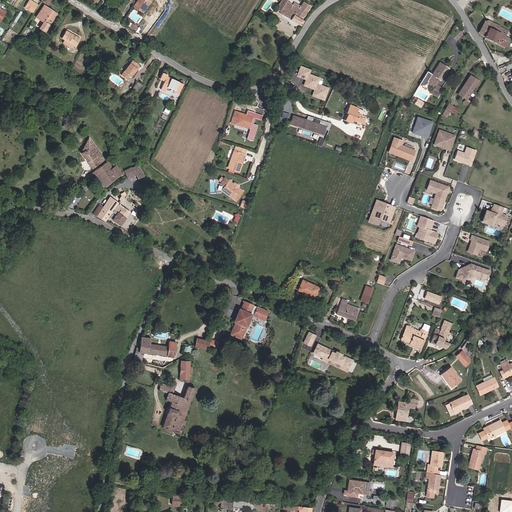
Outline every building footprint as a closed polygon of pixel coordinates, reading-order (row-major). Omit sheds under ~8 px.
[(136,0),(132,6),(141,12),(148,0),(136,0)] [(304,20),(302,18),(312,4),(306,0),(304,0),(302,3),(297,0),(292,0),(292,1),(290,0),(288,0),(282,10),(301,24),(304,20)] [(27,1),(22,8),(31,13),(35,6),(27,1)] [(47,12),(50,9),(43,4),(35,17),(42,22),(39,28),(44,31),(53,16),(47,12)] [(479,20),(475,26),(480,33),(505,46),(509,38),(507,37),(508,35),(506,33),(507,30),(500,26),(499,25),(492,22),(489,28),(484,24),(479,20)] [(62,39),(74,47),(78,40),(64,31),(59,38),(62,39)] [(72,50),(74,47),(62,39),(60,43),(72,50)] [(133,64),(136,61),(132,58),(120,73),(126,78),(129,74),(130,75),(137,67),(136,66),(133,64)] [(421,87),(423,87),(428,86),(430,85),(433,86),(434,83),(436,84),(438,79),(440,80),(448,68),(439,62),(431,75),(427,72),(419,86),(421,87)] [(305,76),(306,73),(307,73),(307,72),(298,69),(295,75),(304,78),(306,77),(305,76)] [(175,91),(174,92),(179,94),(184,84),(167,77),(168,74),(163,72),(160,78),(165,80),(161,88),(166,91),(167,87),(175,91)] [(316,83),(318,77),(307,73),(306,73),(305,76),(306,77),(304,78),(303,83),(313,87),(314,88),(312,93),(323,97),(327,87),(316,83)] [(464,99),(462,103),(466,105),(468,101),(466,99),(477,80),(469,75),(457,95),(464,99)] [(135,92),(139,86),(135,83),(131,89),(135,92)] [(436,97),(441,89),(435,85),(430,94),(436,97)] [(447,102),(446,104),(443,109),(448,112),(452,105),(447,102)] [(359,125),(361,119),(362,117),(356,115),(357,111),(345,107),(342,116),(343,116),(341,121),(344,122),(344,123),(351,125),(352,123),(359,125)] [(246,110),(245,115),(234,111),(230,122),(250,128),(252,122),(250,122),(251,117),(253,118),(254,113),(246,110)] [(432,121),(416,116),(412,132),(427,137),(432,121)] [(320,126),(317,125),(317,124),(312,123),(313,119),(308,117),(306,123),(301,122),(302,120),(293,118),(291,125),(324,135),(326,128),(330,129),(332,124),(326,123),(321,121),(320,126)] [(456,136),(439,130),(433,146),(450,152),(456,136)] [(106,160),(89,137),(82,153),(92,169),(106,160)] [(402,141),(393,137),(388,151),(410,160),(414,150),(400,145),(402,141)] [(240,164),(242,164),(247,151),(236,147),(231,159),(228,169),(238,172),(240,164)] [(454,160),(461,163),(471,166),(477,150),(466,147),(464,152),(458,150),(454,160)] [(119,175),(109,161),(94,171),(89,176),(93,181),(98,177),(105,186),(120,178),(119,175)] [(140,164),(124,173),(126,176),(128,179),(137,175),(140,179),(146,175),(140,164)] [(234,185),(231,183),(229,186),(225,183),(227,180),(225,178),(221,179),(218,184),(221,186),(219,189),(232,199),(238,191),(233,187),(234,185)] [(430,207),(441,211),(446,197),(450,187),(430,180),(427,190),(435,193),(430,207)] [(412,204),(415,198),(409,196),(407,202),(412,204)] [(103,207),(97,216),(105,220),(106,221),(109,217),(120,225),(130,212),(110,197),(108,201),(103,207)] [(380,202),(376,200),(367,221),(376,224),(378,219),(383,216),(389,219),(394,207),(384,203),(384,205),(379,203),(380,202)] [(93,213),(97,216),(103,207),(99,204),(93,213)] [(508,218),(504,216),(507,208),(494,204),(491,212),(486,210),(482,222),(504,230),(508,218)] [(439,233),(431,230),(434,221),(420,216),(416,227),(419,228),(415,238),(435,245),(439,233)] [(471,242),(468,252),(478,255),(480,249),(487,252),(491,242),(472,235),(469,241),(471,242)] [(398,236),(397,241),(412,245),(413,240),(398,236)] [(416,251),(396,244),(390,260),(400,264),(402,258),(412,261),(416,251)] [(471,264),(458,269),(455,278),(465,282),(468,274),(488,281),(491,271),(471,264)] [(340,276),(332,274),(329,281),(337,284),(340,276)] [(384,285),(386,277),(379,275),(377,282),(384,285)] [(302,280),(298,290),(316,297),(319,288),(302,280)] [(373,288),(365,285),(360,300),(368,303),(373,288)] [(443,296),(427,291),(425,298),(440,303),(443,296)] [(346,303),(347,301),(342,300),(337,314),(355,321),(359,308),(346,303)] [(241,339),(251,314),(254,316),(257,307),(244,302),(241,310),(238,309),(239,314),(237,318),(233,321),(236,322),(231,334),(241,339)] [(264,320),(268,312),(257,307),(254,316),(264,320)] [(442,309),(435,307),(433,315),(440,317),(442,309)] [(433,326),(433,327),(430,333),(432,334),(429,341),(443,347),(449,342),(445,341),(447,338),(444,336),(450,321),(442,318),(438,328),(433,326)] [(418,349),(425,331),(418,329),(418,328),(417,332),(403,325),(398,340),(407,343),(407,345),(418,349)] [(311,346),(315,336),(309,333),(304,343),(311,346)] [(166,350),(167,347),(149,343),(150,338),(140,335),(138,346),(135,346),(134,349),(142,351),(172,357),(173,352),(166,350)] [(194,339),(193,347),(206,349),(207,342),(194,339)] [(166,350),(173,352),(175,343),(168,341),(167,347),(166,350)] [(344,358),(340,357),(341,355),(336,352),(335,354),(332,353),(332,352),(318,345),(314,353),(328,360),(329,359),(332,360),(331,363),(336,365),(337,363),(340,364),(340,366),(348,369),(352,361),(344,357),(344,358)] [(142,351),(134,349),(131,360),(140,361),(142,351)] [(462,351),(456,357),(465,367),(471,362),(462,351)] [(184,381),(187,382),(187,374),(190,374),(190,367),(187,366),(188,361),(186,361),(180,361),(179,379),(184,379),(184,381)] [(501,368),(502,370),(498,371),(501,378),(511,373),(511,362),(507,365),(505,361),(498,364),(500,368),(501,368)] [(441,374),(451,389),(462,381),(451,367),(441,374)] [(489,378),(481,381),(474,385),(478,394),(494,387),(490,377),(489,378)] [(180,423),(193,387),(187,386),(182,397),(174,394),(175,392),(171,390),(172,386),(170,385),(171,382),(168,381),(166,386),(159,383),(158,390),(166,392),(164,400),(169,402),(161,427),(180,433),(183,424),(180,423)] [(448,403),(452,413),(459,410),(458,409),(469,403),(465,394),(448,403)] [(413,409),(414,406),(407,405),(396,403),(396,405),(397,406),(396,413),(395,413),(394,420),(412,423),(413,419),(405,418),(406,408),(413,409)] [(452,413),(448,403),(442,405),(447,415),(452,413)] [(483,431),(486,438),(502,431),(498,421),(485,427),(482,429),(483,431)] [(410,459),(411,443),(402,442),(400,458),(410,459)] [(484,451),(485,446),(474,445),(474,450),(471,450),(469,466),(479,468),(481,450),(484,451)] [(373,465),(392,468),(394,453),(376,451),(373,465)] [(428,470),(424,469),(423,474),(425,475),(437,476),(438,471),(435,471),(436,467),(440,468),(442,453),(430,452),(428,466),(428,470)] [(428,479),(426,493),(432,494),(437,495),(439,476),(437,476),(425,475),(425,479),(428,479)] [(370,483),(349,480),(348,492),(347,495),(347,496),(357,497),(357,493),(369,494),(370,483)] [(173,496),(172,505),(181,506),(182,497),(173,496)] [(233,500),(232,508),(252,510),(251,511),(256,511),(256,510),(257,502),(233,500)] [(511,511),(511,500),(500,500),(498,511),(511,511)]
